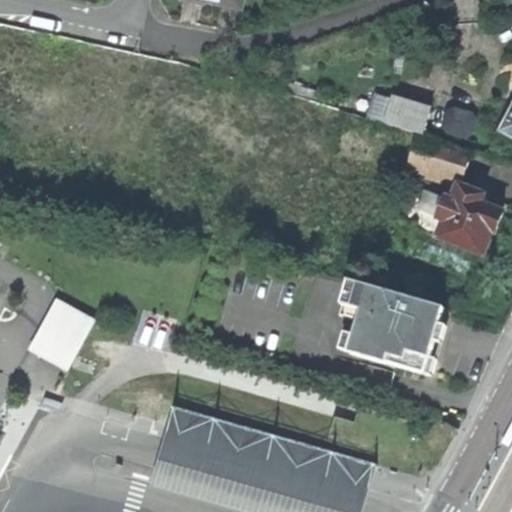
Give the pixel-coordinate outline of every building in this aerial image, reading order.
[(237,0),(181,0),(235,12),(237,0)] [(0,23),(0,49),(37,57),(44,33),(0,23)] [(312,246),(341,110),(199,67),(44,33),(37,57),(173,86),(145,210),(189,219),(214,110),(217,111),(198,195),(215,199),(235,114),(240,115),(217,225),(260,235),(284,125),(291,126),(267,237),(312,246)] [(0,121),(149,154),(160,99),(0,64),(0,121)] [(393,100),(385,123),(424,136),(432,113),(430,112),(432,107),(397,95),(396,101),(393,100)] [(511,109),(500,132),(511,138),(511,109)] [(450,115),(447,126),(449,131),(463,136),(471,133),(474,122),(471,118),(455,114),(450,115)] [(472,152),(424,136),(385,123),(381,139),(414,150),(409,170),(461,186),(462,186),(472,152)] [(388,173),(338,163),(319,252),(369,263),(388,173)] [(485,195),(462,186),(461,186),(455,202),(416,187),(402,224),(496,261),(505,238),(496,234),(504,212),(482,204),(484,199),(485,195)] [(426,375),(445,311),(350,283),(340,315),(360,321),(358,329),(351,353),(426,375)] [(95,320),(58,300),(30,351),(67,371),(95,320)] [(308,457),(311,449),(169,410),(164,427),(205,439),(286,462),(294,465),(302,461),(308,457)] [(505,446),(509,448),(511,441),(511,423),(503,440),(501,444),(505,446)] [(372,466),(311,449),(308,457),(302,461),(294,465),(286,462),(205,439),(164,427),(162,432),(156,452),(146,490),(223,511),(359,511),(360,509),(367,486),(372,466)]
